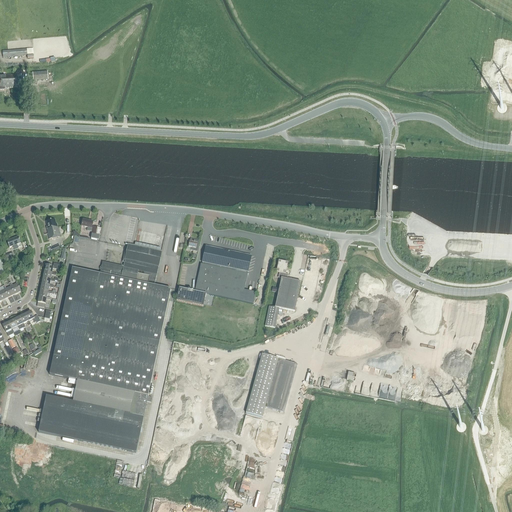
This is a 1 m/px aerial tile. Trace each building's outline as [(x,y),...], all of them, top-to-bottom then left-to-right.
[(2,51),(3,58),(24,56),(25,55),(27,55),(27,59),(33,59),(33,55),(32,55),(33,55),(33,56),(37,55),(36,48),(33,49),(33,48),(26,49),(2,51)] [(32,73),(33,81),(48,80),(47,72),(32,73)] [(5,90),(5,88),(17,87),(17,75),(0,75),(0,90),(4,91),(5,90)] [(57,224),(55,224),(54,220),(46,222),(47,227),(46,227),(49,240),(60,237),(57,224)] [(99,241),(101,230),(93,229),(91,229),(93,222),(82,220),(81,227),(87,228),(86,231),(93,233),(91,239),(99,241)] [(17,245),(20,244),(18,237),(6,241),(9,248),(12,247),(14,250),(18,249),(17,245)] [(190,251),(197,252),(198,246),(196,246),(197,241),(190,239),(188,247),(190,248),(190,251)] [(154,286),(161,252),(128,245),(126,252),(124,252),(121,266),(102,262),(100,274),(72,268),(49,375),(77,381),(72,402),(46,397),(38,432),(136,453),(170,289),(154,286)] [(51,248),(50,246),(47,248),(49,254),(60,248),(59,245),(51,248)] [(256,293),(244,290),(251,256),(205,247),(201,263),(202,263),(202,264),(200,264),(194,293),(191,293),(191,289),(187,289),(187,290),(179,288),(176,301),(203,307),(205,294),(253,304),(256,293)] [(278,278),(281,278),(287,280),(288,275),(285,274),(287,263),(281,262),(281,261),(277,260),(277,263),(278,264),(276,272),(279,273),(278,278)] [(45,266),(44,272),(52,274),(52,273),(53,269),(57,270),(57,268),(59,268),(60,265),(53,263),(53,267),(45,266)] [(300,282),(287,280),(281,278),(275,308),(269,307),(264,326),(274,328),(278,309),(294,312),(300,282)] [(21,292),(17,284),(17,283),(12,286),(11,283),(9,284),(10,287),(14,295),(21,292)] [(2,287),(4,290),(8,298),(14,295),(10,287),(6,289),(4,286),(2,287)] [(31,311),(25,314),(29,322),(29,321),(33,320),(34,323),(36,322),(37,323),(40,322),(37,316),(33,317),(31,311)] [(31,325),(29,321),(29,322),(25,314),(19,317),(23,324),(27,322),(29,326),(31,325)] [(25,327),(23,324),(19,317),(14,320),(17,327),(18,327),(19,330),(25,327)] [(14,333),(19,330),(18,327),(17,327),(14,320),(8,323),(12,330),(14,333)] [(6,333),(8,337),(13,334),(14,333),(12,330),(8,323),(2,326),(6,333)] [(9,346),(4,348),(8,356),(12,353),(9,346)] [(297,365),(278,359),(262,355),(245,413),(262,418),(264,408),(284,413),(297,365)] [(355,381),(357,373),(351,372),(349,380),(355,381)]
